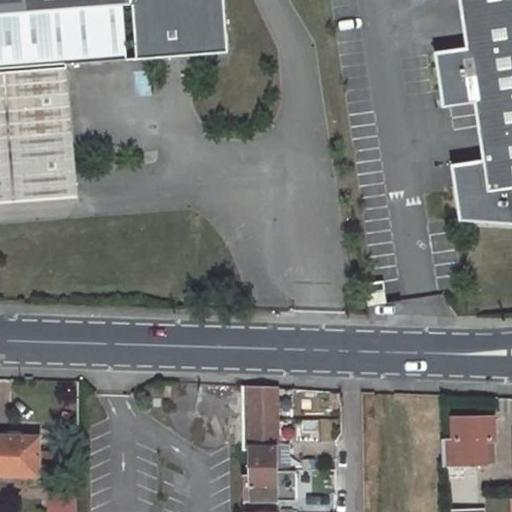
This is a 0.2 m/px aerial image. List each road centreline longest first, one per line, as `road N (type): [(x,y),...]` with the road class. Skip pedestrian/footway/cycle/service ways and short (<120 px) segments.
road 1 (residential): [(0,343),(351,354)]
road 2 (residential): [(351,354),(511,353)]
road 3 (residential): [(351,354),(353,511)]
